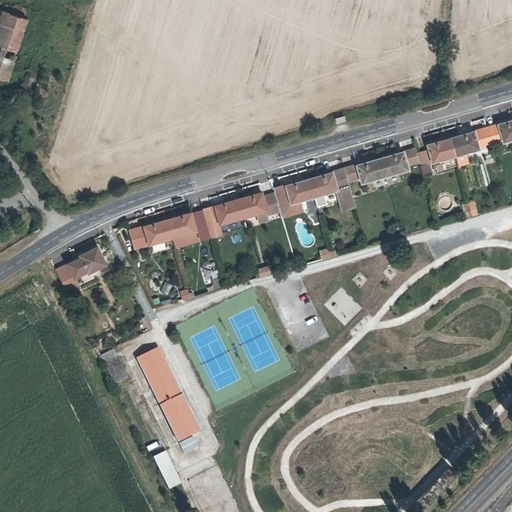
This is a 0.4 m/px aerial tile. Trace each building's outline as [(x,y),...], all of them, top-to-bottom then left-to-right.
[(6,13),(22,18),(25,10),(14,6),(13,8),(0,2),(0,10),(6,13)] [(26,20),(22,18),(6,13),(0,31),(0,45),(15,51),(26,20)] [(0,78),(5,80),(15,51),(0,45),(0,78)] [(511,120),(485,128),(489,142),(490,143),(502,140),(502,142),(511,138),(511,120)] [(489,142),(485,128),(449,138),(454,155),(464,153),(478,149),(478,147),(490,143),(489,142)] [(454,155),(449,138),(427,145),(431,162),(454,155)] [(402,152),(378,159),(383,176),(407,169),(406,165),(418,162),(414,149),(403,153),(402,152)] [(467,162),(464,153),(454,155),(457,165),(467,162)] [(383,176),(378,159),(356,165),(343,169),(346,180),(359,176),(360,182),(383,176)] [(309,178),(314,196),(334,190),(338,189),(344,209),(354,206),(346,180),(343,169),(309,178)] [(314,196),(309,178),(285,185),(274,188),(275,193),(279,206),(286,204),(285,200),(289,199),(290,202),(299,200),(314,196)] [(338,189),(334,190),(340,210),(344,209),(338,189)] [(279,206),(275,193),(262,196),(261,192),(238,199),(244,216),(265,210),(267,216),(280,212),(279,206)] [(323,194),(314,196),(317,206),(326,204),(323,194)] [(244,216),(238,199),(214,206),(219,223),(244,216)] [(286,204),(279,206),(280,212),(281,215),(302,209),(299,200),(290,202),(289,199),(285,200),(286,204)] [(473,201),(468,203),(472,215),(477,214),(477,213),(473,201)] [(203,209),(208,226),(211,237),(220,234),(212,206),(203,209)] [(191,212),(167,219),(172,237),(196,230),(191,212)] [(243,217),(244,222),(257,219),(256,214),(243,217)] [(129,230),(134,247),(172,237),(167,219),(129,230)] [(96,247),(79,255),(80,257),(68,263),(55,270),(62,283),(74,276),(86,270),(88,272),(104,264),(96,247)] [(215,262),(201,267),(205,280),(219,276),(215,262)] [(182,299),(189,297),(188,293),(187,289),(180,291),(182,299)] [(178,441),(198,431),(157,347),(137,357),(178,441)] [(115,383),(126,378),(113,349),(101,355),(115,383)] [(193,436),(179,442),(184,453),(198,446),(193,436)] [(168,488),(179,483),(163,451),(153,457),(168,488)] [(422,511),(457,477),(449,470),(415,505),(422,511)]
